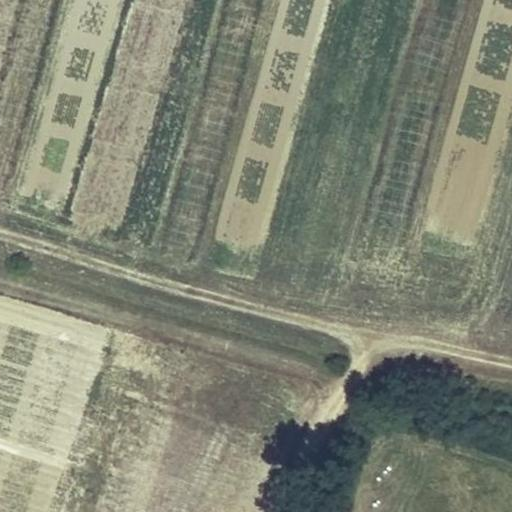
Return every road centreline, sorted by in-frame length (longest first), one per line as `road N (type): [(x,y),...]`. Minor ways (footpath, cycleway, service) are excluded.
road 1 (track): [(511,368),(334,340),(0,241)]
road 2 (track): [(255,511),(334,340)]
